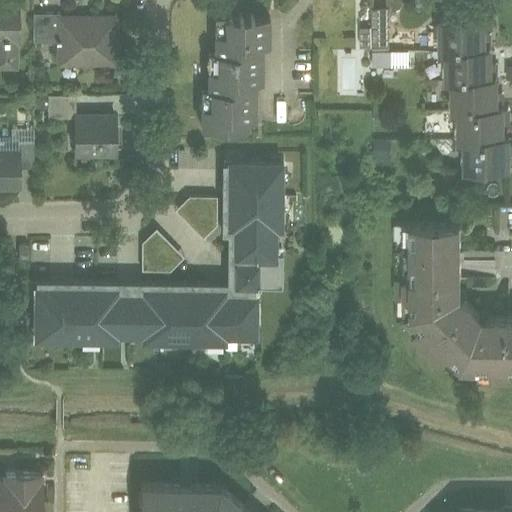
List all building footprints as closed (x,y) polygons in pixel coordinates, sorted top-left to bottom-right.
[(15,1),(0,0),(0,68),(15,69),(15,1)] [(368,51),(385,51),(386,8),(369,8),(368,51)] [(28,41),(53,41),(53,15),(28,15),(28,41)] [(114,15),(53,15),(53,41),(53,68),(114,68),(114,15)] [(265,43),(266,15),(211,15),(211,50),(204,50),(203,88),(207,88),(206,105),(197,105),(197,126),(246,127),(246,117),(253,117),(254,80),(260,80),(261,42),(265,43)] [(483,19),(436,19),(436,52),(443,52),(443,81),(449,81),(449,109),(454,109),(454,140),(462,140),(462,169),(507,169),(507,137),(501,137),(501,107),(494,107),(494,79),(489,79),(489,48),(483,48),(483,19)] [(368,51),(368,66),(395,67),(395,51),(385,51),(368,51)] [(46,117),(70,117),(70,112),(73,112),(73,94),(46,94),(46,117)] [(112,157),(113,113),(73,112),(70,112),(70,117),(69,157),(112,157)] [(383,125),(384,113),(370,112),(370,125),(383,125)] [(16,145),(17,167),(31,167),(30,131),(6,132),(7,145),(16,145)] [(387,170),(387,143),(371,143),(370,170),(387,170)] [(0,145),(0,189),(17,190),(17,167),(16,145),(7,145),(0,145)] [(283,159),(221,159),(222,285),(35,286),(36,345),(259,343),(258,292),(284,292),(283,159)] [(189,200),(176,212),(202,240),(216,227),(215,199),(189,200)] [(466,301),(464,219),(405,220),(407,327),(467,378),(511,376),(511,318),(488,319),(466,301)] [(156,232),(142,245),(141,272),(171,273),(184,259),(156,232)] [(25,263),(24,247),(14,247),(14,264),(25,263)] [(0,511),(37,511),(38,471),(0,470),(0,511)] [(249,511),(220,484),(136,482),(135,511),(249,511)]
